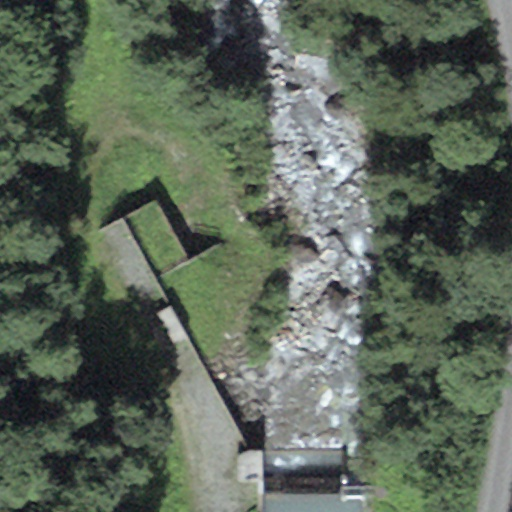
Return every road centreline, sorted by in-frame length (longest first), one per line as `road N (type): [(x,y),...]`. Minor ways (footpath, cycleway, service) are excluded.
road 1 (track): [(194,511),(186,391),(73,206),(100,56),(74,0)]
road 2 (unclassified): [(491,511),(511,389),(508,0)]
